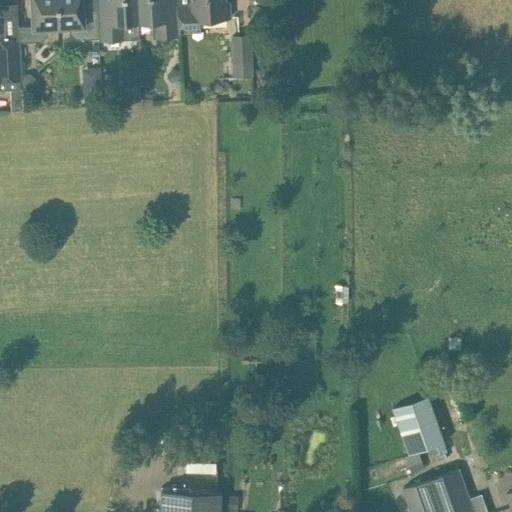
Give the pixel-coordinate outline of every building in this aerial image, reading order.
[(58,28),(56,0),(30,0),(32,25),(18,26),(19,42),(41,40),(47,34),(47,29),(58,28)] [(76,38),(98,37),(97,8),(83,9),(82,0),(56,0),(58,28),(69,28),(70,33),(76,38)] [(123,23),(138,22),(136,0),(96,0),(97,8),(98,37),(99,37),(99,40),(124,39),(123,23)] [(177,32),(178,32),(177,7),(176,0),(136,0),(138,22),(151,22),(152,38),(178,36),(177,32)] [(190,0),(191,6),(177,7),(178,32),(200,31),(200,19),(229,18),(229,1),(225,1),(224,0),(190,0)] [(251,75),(250,32),(235,33),(236,75),(251,75)] [(17,39),(0,39),(0,90),(10,90),(10,89),(20,88),(19,79),(17,39)] [(167,73),(167,77),(171,81),(176,81),(179,77),(179,73),(176,69),(171,69),(167,73)] [(90,84),(84,93),(84,100),(102,99),(101,83),(90,84)] [(446,441),(429,395),(392,408),(409,454),(446,441)] [(207,445),(208,432),(185,431),(184,444),(207,445)] [(488,511),(482,493),(470,497),(459,467),(404,486),(413,511),(488,511)] [(159,488),(158,511),(219,511),(220,506),(221,489),(159,488)]
